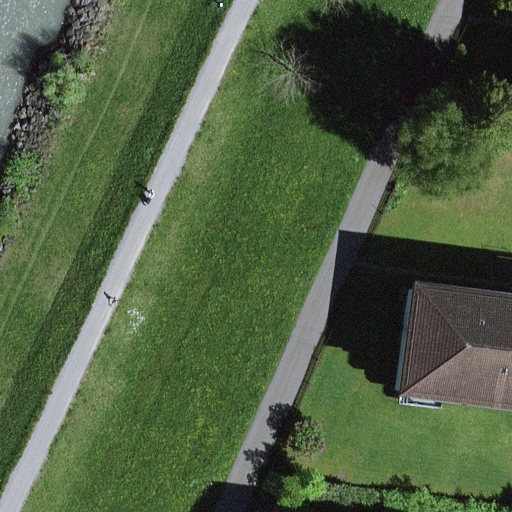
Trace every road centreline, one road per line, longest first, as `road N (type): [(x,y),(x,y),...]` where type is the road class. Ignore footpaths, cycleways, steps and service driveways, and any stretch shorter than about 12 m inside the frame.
road 1 (track): [(245,0),(7,511)]
road 2 (residential): [(456,0),(229,511)]
